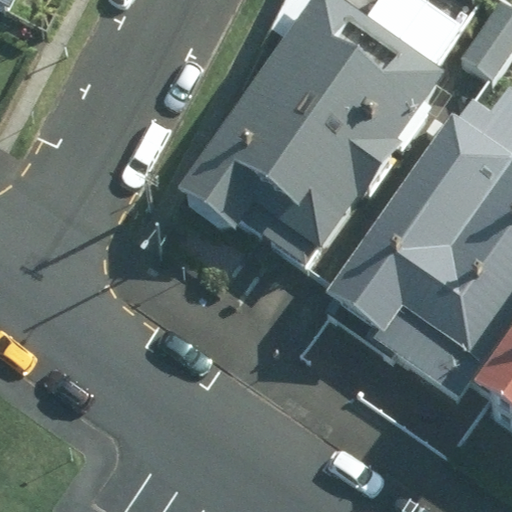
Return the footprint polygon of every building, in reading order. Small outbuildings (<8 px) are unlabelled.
[(0,0),(0,13),(22,25),(35,0),(0,0)] [(478,0),(498,14),(507,0),(478,0)] [(435,92),(310,6),(168,209),(224,248),(234,235),(297,279),(307,266),(311,269),(347,217),(351,220),(423,117),(420,114),(435,92)] [(511,60),(511,26),(495,15),(456,68),(490,92),(511,60)] [(450,136),(443,133),(317,317),(453,411),(511,324),(511,108),(502,101),(482,130),(463,117),(450,136)] [(511,336),(454,420),(511,461),(511,460),(511,336)]
